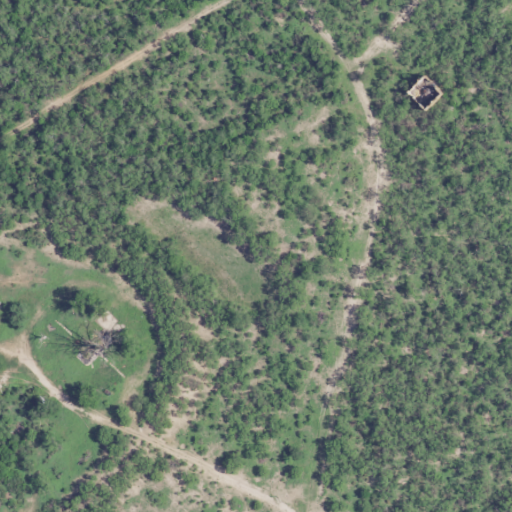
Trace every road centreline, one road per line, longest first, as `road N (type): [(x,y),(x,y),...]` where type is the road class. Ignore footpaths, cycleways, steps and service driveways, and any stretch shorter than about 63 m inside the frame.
road 1 (residential): [(319,511),(337,364),(381,188),(381,119),(462,0)]
road 2 (residential): [(143,334),(138,384),(163,466),(259,485),(298,511)]
